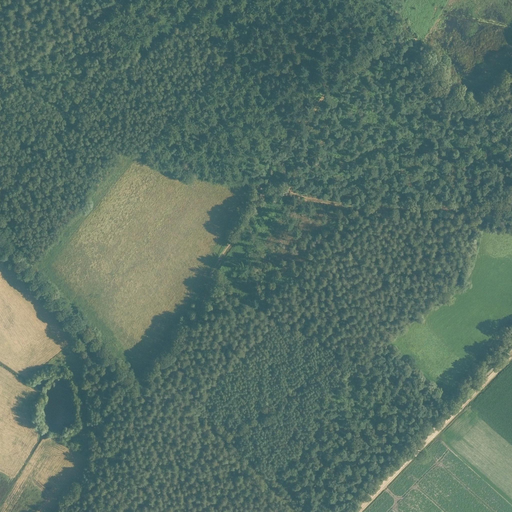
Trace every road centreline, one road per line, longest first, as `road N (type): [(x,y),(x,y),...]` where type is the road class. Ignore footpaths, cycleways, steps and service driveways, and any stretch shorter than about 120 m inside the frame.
road 1 (track): [(139,156),(76,124),(28,62),(127,0)]
road 2 (track): [(264,189),(338,206),(504,210)]
road 3 (track): [(0,238),(133,387),(158,372)]
road 4 (track): [(356,511),(511,355)]
road 5 (track): [(158,372),(264,189)]
road 6 (track): [(296,511),(158,372)]
road 7 (track): [(186,0),(297,130)]
road 8 (track): [(213,282),(362,359)]
road 9 (track): [(393,19),(441,87),(511,116)]
road 10 (track): [(139,156),(233,54)]
road 11 (track): [(264,189),(139,156)]
road 12 (track): [(297,130),(375,34)]
